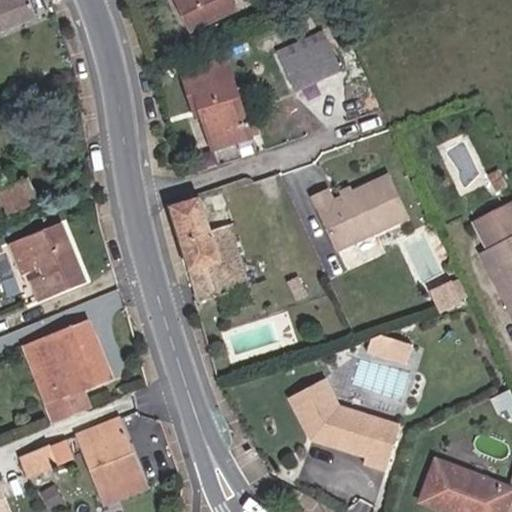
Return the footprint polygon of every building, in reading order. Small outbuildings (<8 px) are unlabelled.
[(29,0),(0,0),(0,33),(37,19),(29,0)] [(177,0),(191,32),(240,10),(235,0),(177,0)] [(286,32),(282,19),(266,24),(270,38),(286,32)] [(278,50),(282,59),(330,39),(325,29),(278,50)] [(330,39),(282,59),(297,92),(344,71),(330,39)] [(253,138),(224,55),(184,68),(199,118),(205,116),(217,150),(253,138)] [(409,216),(406,211),(386,170),(332,196),(326,185),(312,191),(340,249),(409,216)] [(0,223),(43,207),(32,177),(0,190),(0,223)] [(202,199),(230,285),(250,278),(220,193),(202,199)] [(201,195),(171,207),(199,300),(232,290),(230,285),(202,199),(201,195)] [(511,200),(473,221),(489,249),(480,254),(511,322),(511,200)] [(74,269),(81,266),(64,223),(10,244),(22,274),(39,267),(42,276),(26,282),(33,300),(80,283),(74,269)] [(87,280),(81,266),(74,269),(80,283),(87,280)] [(439,311),(468,301),(460,277),(430,287),(439,311)] [(59,420),(87,408),(80,391),(107,379),(103,368),(111,365),(90,317),(29,345),(59,420)] [(374,331),(368,349),(409,362),(414,343),(374,331)] [(23,347),(54,422),(59,420),(29,345),(23,347)] [(357,377),(402,392),(411,367),(365,352),(357,377)] [(103,368),(107,379),(115,376),(111,365),(103,368)] [(331,379),(294,398),(315,440),(333,446),(334,441),(342,443),(340,448),(370,459),(368,465),(389,472),(404,427),(346,406),(331,379)] [(346,391),(344,403),(365,407),(368,396),(346,391)] [(116,420),(75,436),(101,495),(124,486),(123,483),(134,479),(120,445),(129,441),(124,428),(120,430),(116,420)] [(57,465),(50,446),(20,457),(28,477),(57,465)] [(506,511),(511,497),(511,485),(438,454),(421,500),(451,511),(459,511),(461,509),(467,511),(506,511)] [(124,486),(101,495),(106,507),(149,491),(143,475),(134,479),(123,483),(124,486)] [(59,500),(51,484),(39,491),(47,506),(59,500)] [(10,511),(0,487),(0,511),(10,511)]
